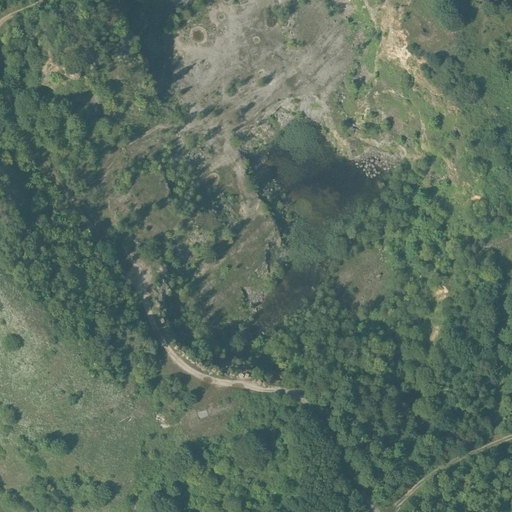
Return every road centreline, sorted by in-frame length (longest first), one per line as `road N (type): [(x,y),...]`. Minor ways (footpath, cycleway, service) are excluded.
road 1 (track): [(0,77),(31,146),(137,280),(165,347),(199,377),(301,398),(373,511)]
road 2 (track): [(387,511),(441,470),(511,437)]
